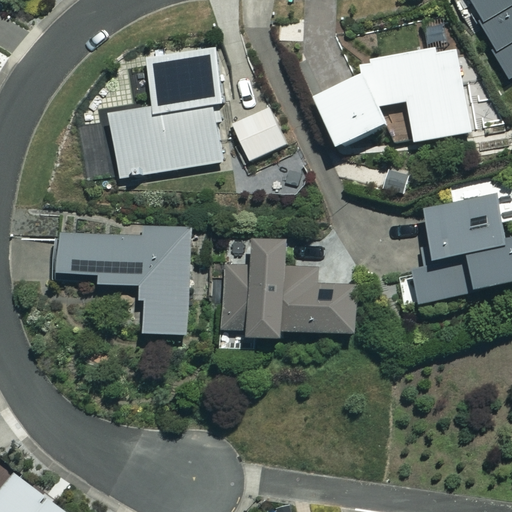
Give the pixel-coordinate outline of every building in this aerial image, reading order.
[(511,0),(466,0),(506,79),(511,76),(511,0)] [(472,132),(451,46),(358,68),(361,82),(314,94),(327,147),(386,133),(380,109),(404,103),(414,146),(472,132)] [(130,75),(112,78),(78,119),(89,185),(223,163),(214,106),(223,104),(214,49),(128,63),(130,75)] [(286,146),(270,110),(231,126),(247,163),(286,146)] [(504,242),(493,197),(420,213),(433,272),(398,280),(404,309),(511,284),(511,242),(511,241),(504,242)] [(96,286),(136,288),(135,302),(142,302),(140,335),(186,337),(191,231),(141,229),(141,240),(60,237),(58,276),(97,278),(96,286)] [(285,245),(250,244),(250,268),(222,268),(222,331),(242,331),(242,341),(279,342),(279,334),(354,335),(355,287),(317,286),(317,269),(285,268),(285,245)] [(62,511),(0,467),(0,511),(62,511)]
